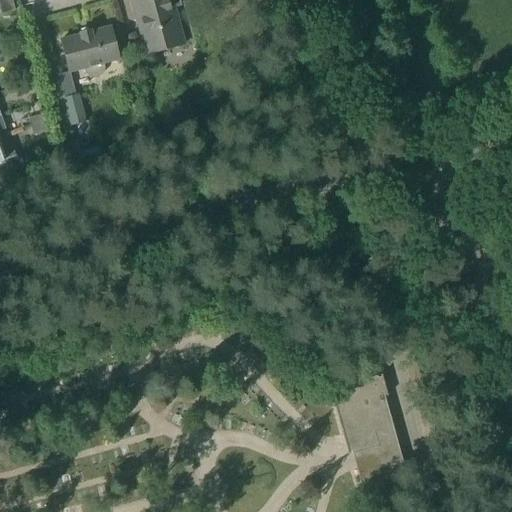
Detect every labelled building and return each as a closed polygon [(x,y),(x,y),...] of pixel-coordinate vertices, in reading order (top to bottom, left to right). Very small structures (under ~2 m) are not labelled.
[(145,0),(132,4),(146,56),(183,46),(170,0),(145,0)] [(0,13),(1,15),(14,12),(12,3),(0,6),(0,13)] [(118,61),(109,29),(90,33),(90,32),(79,35),(79,36),(60,41),(68,74),(84,70),(85,74),(89,77),(93,78),(98,77),(101,74),(103,70),(102,65),(118,61)] [(19,86),(33,83),(31,74),(17,78),(19,86)] [(22,95),(35,91),(33,83),(19,86),(22,95)] [(73,97),(61,100),(69,128),(84,124),(76,96),(73,97)] [(30,128),(44,125),(42,116),(28,119),(30,128)] [(33,137),(47,133),(44,125),(30,128),(33,137)] [(0,178),(22,173),(16,156),(8,137),(0,139),(0,178)] [(396,451),(382,398),(386,397),(380,376),(330,390),(349,455),(353,454),(355,462),(364,494),(405,483),(396,451)]
